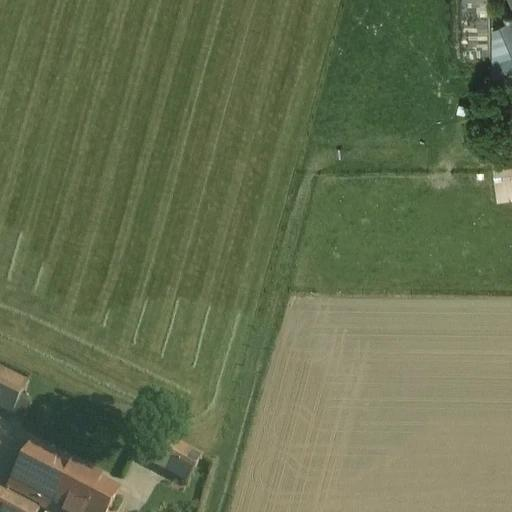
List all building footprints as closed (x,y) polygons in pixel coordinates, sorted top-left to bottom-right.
[(511,147),(492,150),(498,200),(511,198),(511,147)] [(26,386),(0,372),(0,413),(10,418),(26,386)] [(202,460),(164,439),(150,465),(188,486),(202,460)] [(11,488),(7,495),(38,511),(107,511),(117,494),(70,471),(70,470),(30,450),(11,488)] [(11,488),(0,481),(0,491),(7,495),(11,488)] [(0,511),(38,511),(7,495),(0,491),(0,511)]
